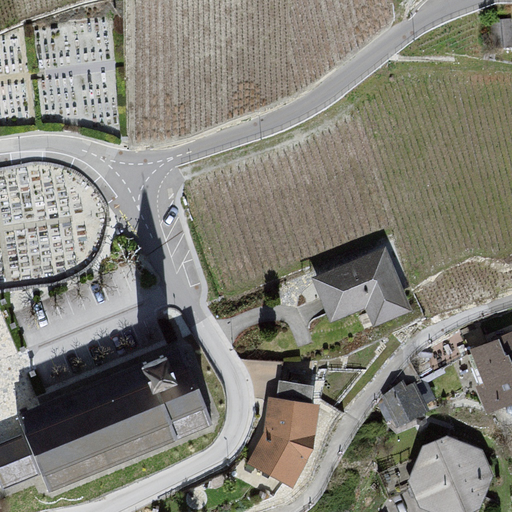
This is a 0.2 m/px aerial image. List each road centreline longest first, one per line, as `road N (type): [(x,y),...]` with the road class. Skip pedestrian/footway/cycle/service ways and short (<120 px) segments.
road 1 (residential): [(133,181),(224,376),(229,418),(205,458),(115,511)]
road 2 (unclassified): [(459,0),(307,108),(133,181)]
road 3 (residential): [(0,151),(69,148),(133,181)]
